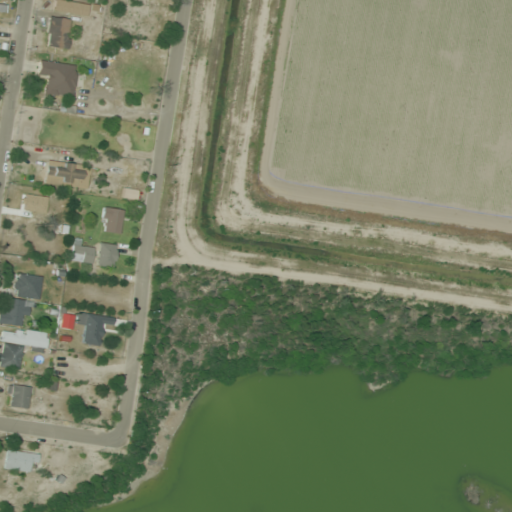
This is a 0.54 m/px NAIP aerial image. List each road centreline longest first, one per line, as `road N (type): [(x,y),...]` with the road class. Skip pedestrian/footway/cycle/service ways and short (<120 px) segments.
road 1 (residential): [(117,443),(186,0)]
road 2 (residential): [(0,173),(26,0)]
